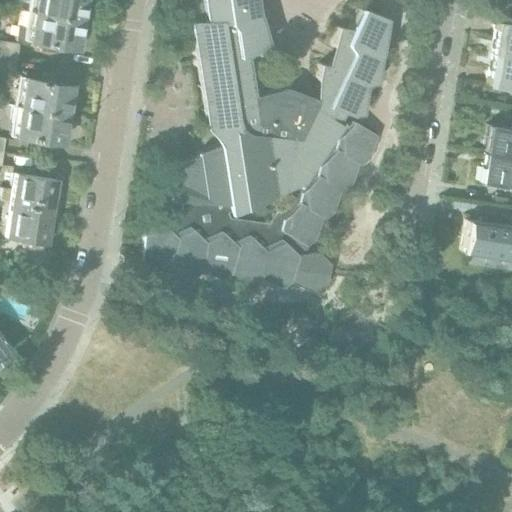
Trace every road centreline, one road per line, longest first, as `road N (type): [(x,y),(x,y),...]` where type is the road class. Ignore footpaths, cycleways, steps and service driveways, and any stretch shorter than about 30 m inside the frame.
road 1 (residential): [(0,434),(66,341),(87,285),(133,0)]
road 2 (residential): [(409,232),(444,0)]
